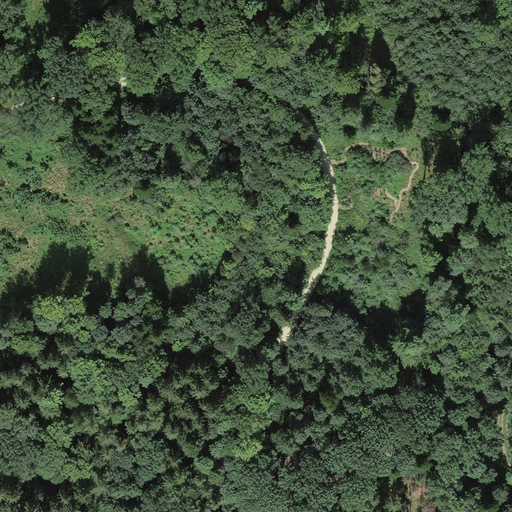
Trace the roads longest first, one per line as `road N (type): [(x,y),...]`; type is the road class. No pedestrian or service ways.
road 1 (track): [(242,511),(268,368),(326,237),(329,180),(309,129),(265,86),(191,72),(90,86),(0,117)]
road 2 (track): [(511,362),(497,414),(511,479)]
